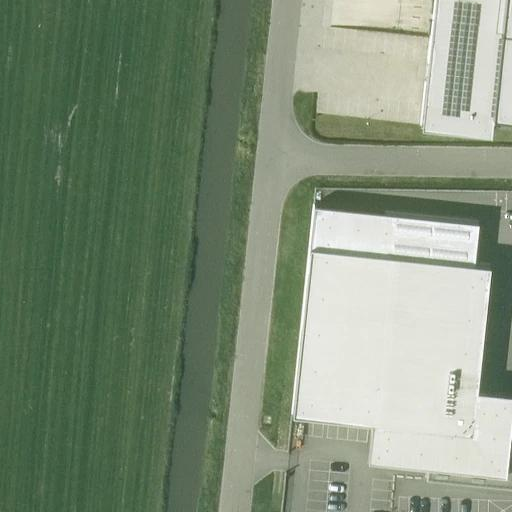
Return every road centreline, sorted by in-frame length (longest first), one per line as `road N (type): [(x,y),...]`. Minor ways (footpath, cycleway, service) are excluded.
road 1 (unclassified): [(272,160),(235,511)]
road 2 (unclassified): [(511,164),(272,160)]
road 3 (unclassified): [(288,0),(272,160)]
